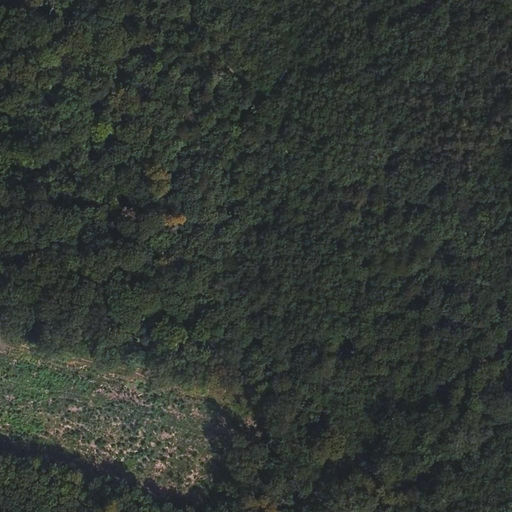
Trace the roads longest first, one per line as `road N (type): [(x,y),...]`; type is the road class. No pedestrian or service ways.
road 1 (track): [(96,0),(295,511)]
road 2 (unknown): [(0,342),(249,398),(344,350),(511,301)]
road 3 (track): [(185,0),(236,78),(398,174),(511,272)]
road 4 (track): [(292,511),(511,334)]
road 5 (track): [(361,511),(511,420)]
